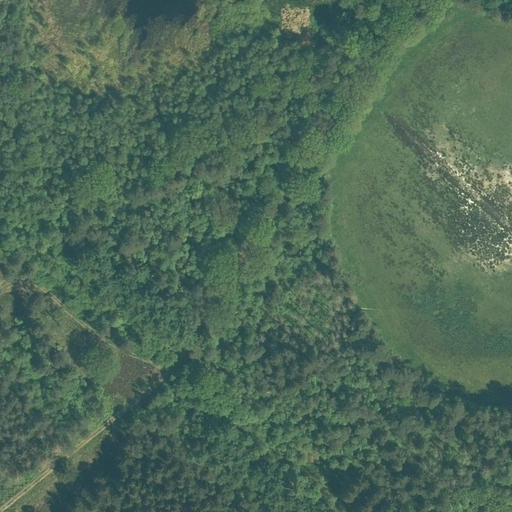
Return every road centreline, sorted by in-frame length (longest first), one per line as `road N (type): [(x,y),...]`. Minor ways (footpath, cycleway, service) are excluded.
road 1 (track): [(0,510),(170,371),(408,0)]
road 2 (track): [(170,371),(96,334),(41,286),(14,279),(0,288)]
